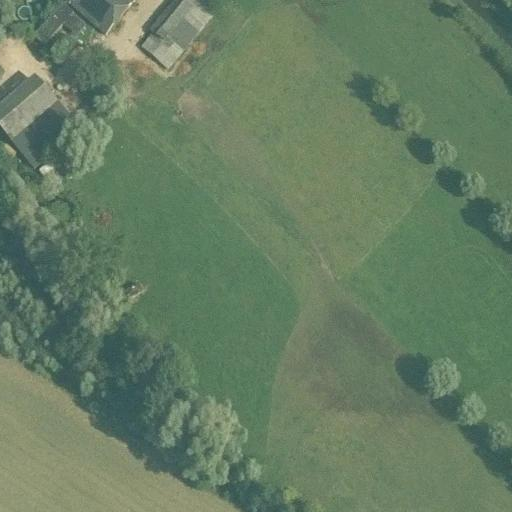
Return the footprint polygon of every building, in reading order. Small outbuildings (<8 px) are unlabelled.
[(106,39),(139,0),(76,0),(70,8),(106,39)] [(167,72),(217,14),(200,0),(177,0),(149,33),(153,36),(141,50),(167,72)] [(86,30),(73,18),(74,16),(63,7),(34,40),(45,50),(63,29),(76,41),(86,30)] [(9,51),(6,63),(20,67),(23,54),(9,51)] [(0,131),(34,172),(80,133),(35,80),(0,109),(0,131)] [(101,111),(117,97),(108,86),(92,100),(101,111)]
